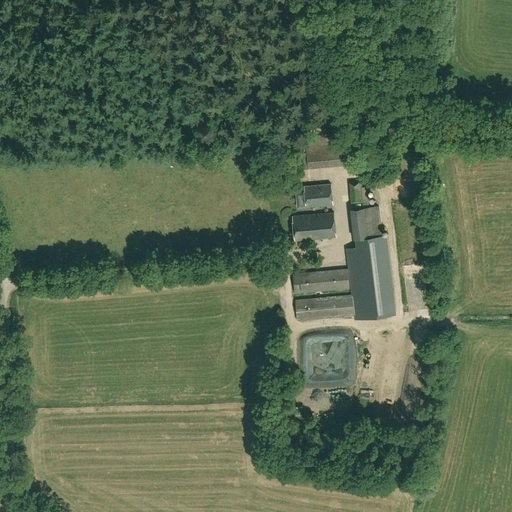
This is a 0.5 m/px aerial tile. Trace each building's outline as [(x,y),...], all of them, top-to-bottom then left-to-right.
[(309,153),(309,161),(332,159),(332,152),(309,153)] [(363,176),(350,177),(352,197),(369,195),(368,185),(364,185),(363,176)] [(331,184),(304,186),(306,207),(333,204),(331,184)] [(395,314),(385,235),(383,236),(379,205),(352,209),(357,247),(346,248),(352,295),(295,300),(297,319),(355,314),(355,319),(395,314)] [(334,212),(293,216),(295,240),(336,237),(334,212)] [(347,269),(293,274),(295,293),(349,288),(347,269)] [(409,364),(417,365),(423,322),(406,320),(403,350),(393,349),(391,367),(389,367),(387,386),(377,385),(376,391),(398,394),(399,391),(406,392),(409,364)] [(360,326),(363,335),(373,331),(370,323),(360,326)] [(362,391),(373,393),(375,382),(364,380),(362,391)]
